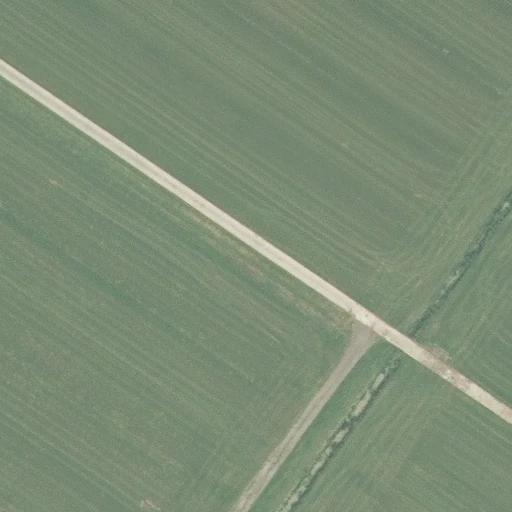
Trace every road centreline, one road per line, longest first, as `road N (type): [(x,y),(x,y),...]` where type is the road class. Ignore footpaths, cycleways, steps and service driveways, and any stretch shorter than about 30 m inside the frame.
road 1 (track): [(0,70),(511,422)]
road 2 (track): [(370,326),(237,511)]
